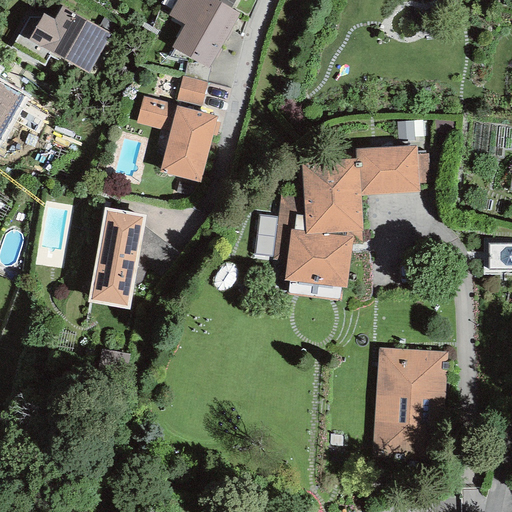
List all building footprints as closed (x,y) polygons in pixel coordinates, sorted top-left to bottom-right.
[(239,14),(215,0),(176,0),(167,16),(183,26),(171,48),(207,69),(239,14)] [(111,33),(62,6),(54,20),(42,14),(28,40),(88,74),(111,33)] [(207,83),(182,76),(176,101),(201,107),(207,83)] [(0,142),(26,99),(0,83),(0,142)] [(177,105),(142,96),(135,124),(169,132),(159,173),(200,183),(212,136),(216,137),(219,123),(215,122),(217,116),(176,106),(177,105)] [(415,146),(355,150),(356,159),(357,159),(360,197),(419,193),(418,184),(416,155),(415,146)] [(429,154),(416,155),(418,184),(431,184),(429,154)] [(356,159),(301,163),(302,188),(305,231),(306,234),(321,233),(361,231),(360,197),(357,159),(356,159)] [(305,231),(302,188),(280,187),(277,218),(272,257),(272,260),(286,262),(290,230),(305,231)] [(146,214),(104,207),(87,303),(129,310),(146,214)] [(272,257),(277,218),(258,215),(253,254),(272,257)] [(305,231),(290,230),(286,262),(283,280),(345,287),(353,237),(321,233),(306,234),(305,231)] [(447,352),(377,348),(371,458),(441,462),(447,352)]
